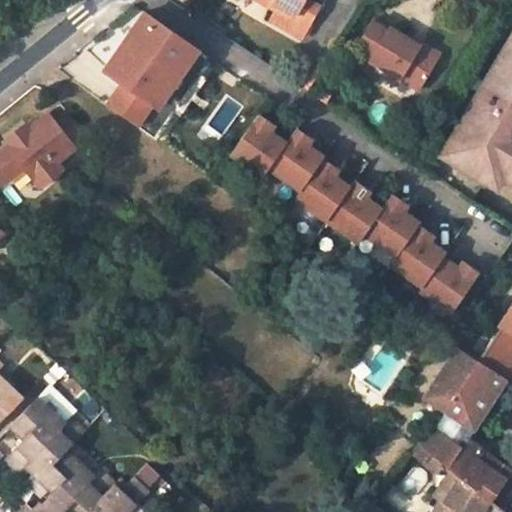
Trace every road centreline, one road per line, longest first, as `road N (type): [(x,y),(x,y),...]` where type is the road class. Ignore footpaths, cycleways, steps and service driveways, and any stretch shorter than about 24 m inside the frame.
road 1 (residential): [(503,245),(154,0)]
road 2 (residential): [(0,82),(103,0)]
road 3 (unknown): [(378,0),(342,35),(299,102)]
